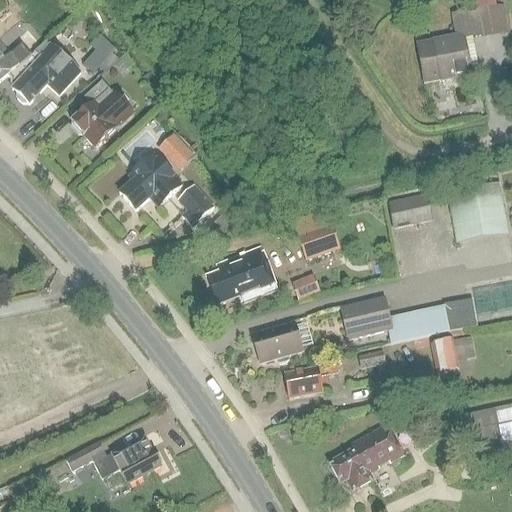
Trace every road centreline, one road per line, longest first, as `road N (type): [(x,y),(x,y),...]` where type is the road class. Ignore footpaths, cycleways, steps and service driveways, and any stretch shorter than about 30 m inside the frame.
road 1 (secondary): [(268,511),(186,385),(79,249),(0,175)]
road 2 (track): [(186,385),(0,475)]
